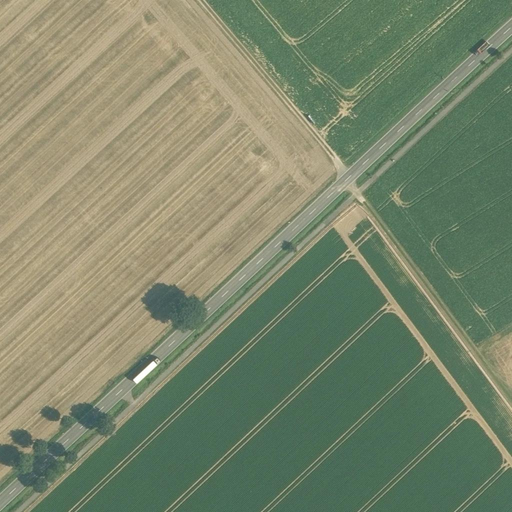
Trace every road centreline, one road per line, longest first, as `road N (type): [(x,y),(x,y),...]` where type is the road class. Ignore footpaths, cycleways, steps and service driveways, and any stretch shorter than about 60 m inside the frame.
road 1 (primary): [(0,502),(511,26)]
road 2 (track): [(511,401),(344,180)]
road 3 (track): [(348,176),(200,0)]
